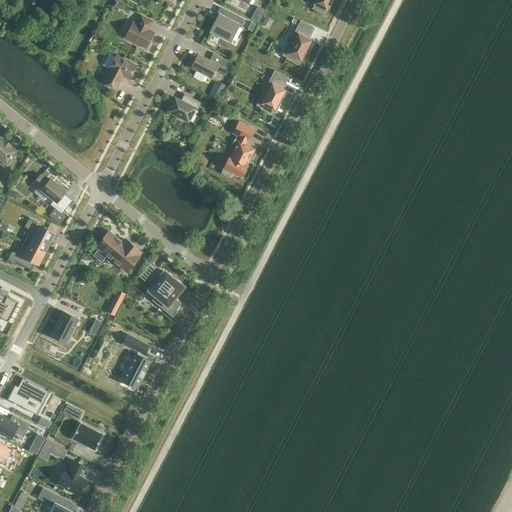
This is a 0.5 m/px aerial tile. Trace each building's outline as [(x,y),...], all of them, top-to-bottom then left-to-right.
[(323,14),(325,15),(331,3),(329,2),(330,0),(316,0),(312,9),(323,14)] [(218,15),(210,30),(230,41),(238,26),(241,27),(244,20),(227,11),(223,17),(218,15)] [(254,13),(251,19),(258,22),(261,16),(254,13)] [(149,30),(153,22),(141,16),(137,24),(133,22),(125,37),(146,48),(154,33),(149,30)] [(263,16),(259,23),(265,27),(269,19),(263,16)] [(297,63),(299,65),(305,53),(303,52),(309,41),(307,39),(313,27),(300,20),(282,55),(286,58),(286,59),(297,65),(297,63)] [(90,42),(96,49),(102,44),(96,37),(92,35),(89,41),(90,42)] [(201,81),(204,75),(211,78),(215,69),(225,74),(231,63),(213,54),(210,60),(198,54),(191,68),(197,71),(193,77),(201,81)] [(123,76),(129,79),(137,66),(116,55),(109,69),(110,69),(103,82),(116,89),(123,76)] [(81,61),(77,69),(85,73),(89,65),(81,61)] [(255,61),(252,66),(258,70),(261,64),(255,61)] [(271,114),(273,115),(279,103),(277,102),(283,91),(281,89),(287,77),(274,70),(256,105),(260,108),(260,109),(271,115),(271,114)] [(217,81),(213,88),(221,92),(225,85),(217,81)] [(215,91),(211,97),(217,100),(220,94),(215,91)] [(169,111),(180,116),(179,118),(185,121),(186,120),(188,121),(194,109),(197,110),(201,103),(184,94),(179,104),(173,101),(169,111)] [(221,173),(229,177),(232,172),(241,177),(242,175),(244,174),(246,169),(246,167),(247,166),(246,165),(254,149),(244,145),(247,140),(253,129),(239,122),(233,133),(240,137),(238,141),(234,139),(230,148),(234,150),(230,157),(229,157),(221,173)] [(0,163),(7,169),(14,159),(11,157),(16,151),(9,145),(10,144),(5,141),(0,137),(0,163)] [(43,199),(47,194),(54,200),(51,204),(61,213),(71,201),(63,195),(66,191),(50,179),(41,190),(38,187),(34,192),(43,199)] [(14,198),(17,193),(11,190),(8,195),(14,198)] [(24,242),(44,252),(50,241),(47,239),(51,232),(36,224),(37,222),(29,218),(24,226),(30,231),(24,242)] [(127,272),(139,256),(141,252),(128,242),(125,245),(108,231),(96,247),(98,249),(94,255),(101,262),(106,255),(127,272)] [(38,264),(44,252),(24,242),(18,253),(11,251),(7,260),(15,264),(16,262),(31,270),(35,262),(38,264)] [(173,317),(180,303),(174,298),(183,287),(164,271),(161,276),(158,273),(159,271),(149,263),(139,276),(149,284),(150,283),(152,286),(148,290),(167,306),(164,310),(173,317)] [(118,290),(114,297),(122,301),(126,294),(118,290)] [(0,299),(0,316),(8,321),(18,301),(7,295),(4,302),(0,299)] [(63,312),(51,335),(66,343),(79,320),(63,312)] [(95,320),(89,332),(96,336),(102,323),(95,320)] [(135,354),(123,377),(138,385),(150,362),(139,356),(141,353),(144,354),(148,346),(130,336),(126,345),(138,351),(136,354),(135,354)] [(13,389),(7,399),(25,409),(29,401),(39,406),(47,391),(22,378),(16,390),(13,389)] [(67,404),(63,411),(69,414),(73,407),(67,404)] [(0,415),(0,432),(11,438),(15,432),(23,437),(30,424),(13,415),(10,420),(0,415)] [(103,435),(80,423),(72,438),(95,450),(103,435)] [(47,440),(38,456),(46,460),(50,452),(63,458),(67,450),(54,444),(47,440)] [(0,461),(4,463),(11,449),(0,443),(0,461)] [(86,467),(74,461),(69,471),(65,469),(57,484),(65,488),(64,490),(71,493),(72,491),(80,496),(88,481),(81,477),(86,467)] [(43,488),(38,498),(45,501),(46,499),(54,503),(49,511),(71,511),(72,511),(66,508),(70,502),(43,488)]
